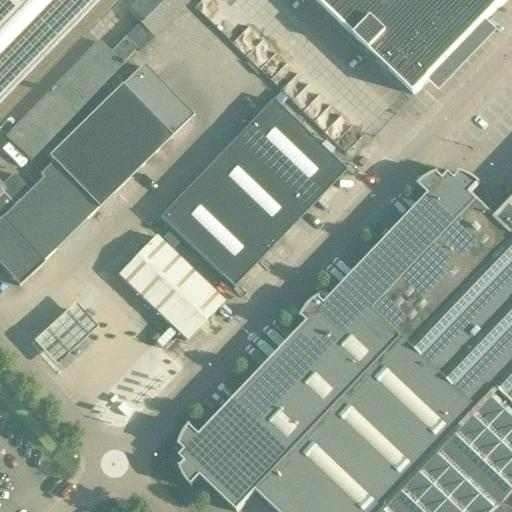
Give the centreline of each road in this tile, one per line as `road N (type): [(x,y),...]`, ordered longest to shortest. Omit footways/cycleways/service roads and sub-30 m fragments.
road 1 (unclassified): [(106,456),(511,40)]
road 2 (unknown): [(0,333),(116,228),(221,110),(210,71),(171,37)]
road 3 (unknown): [(109,0),(0,113)]
road 4 (unclassified): [(106,456),(0,342)]
